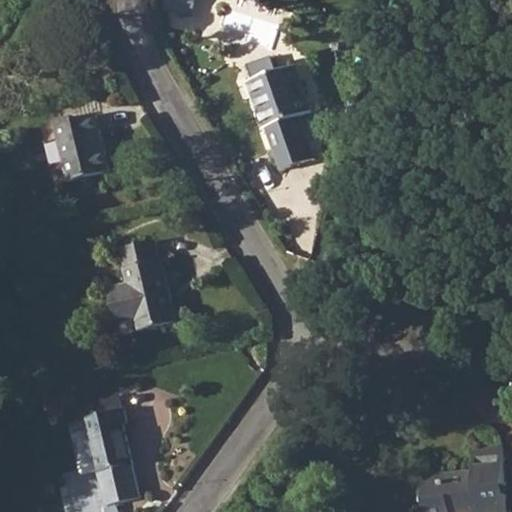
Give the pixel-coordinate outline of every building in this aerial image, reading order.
[(175,0),(177,17),(191,16),(189,0),(175,0)] [(295,67),(250,83),(266,131),(268,130),(284,172),(316,160),(300,118),(312,113),(295,67)] [(97,115),(53,126),(67,182),(111,172),(97,115)] [(130,283),(109,288),(117,325),(138,320),(142,332),(179,322),(164,259),(162,260),(157,241),(122,250),(130,283)] [(125,410),(86,420),(98,474),(134,465),(125,425),(129,424),(125,410)] [(442,463),(421,465),(425,511),(507,511),(506,498),(500,498),(499,488),(505,487),(503,451),(472,453),(473,471),(443,474),(442,463)]
